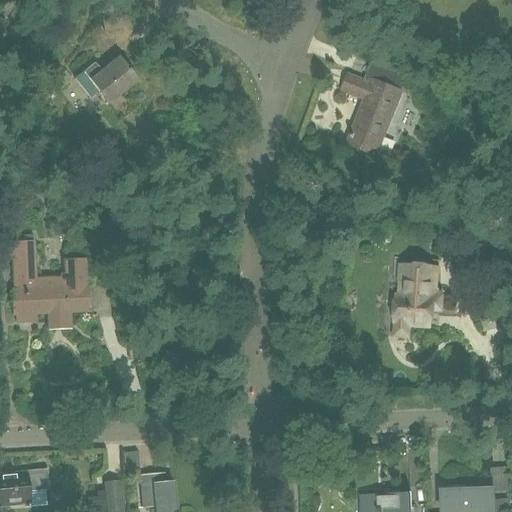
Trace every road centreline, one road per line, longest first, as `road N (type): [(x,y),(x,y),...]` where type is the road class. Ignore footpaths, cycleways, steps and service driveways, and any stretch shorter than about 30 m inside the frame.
road 1 (residential): [(259,428),(253,207),(284,72)]
road 2 (residential): [(0,438),(259,428)]
road 3 (residential): [(259,428),(511,418)]
road 4 (residential): [(284,72),(165,0)]
